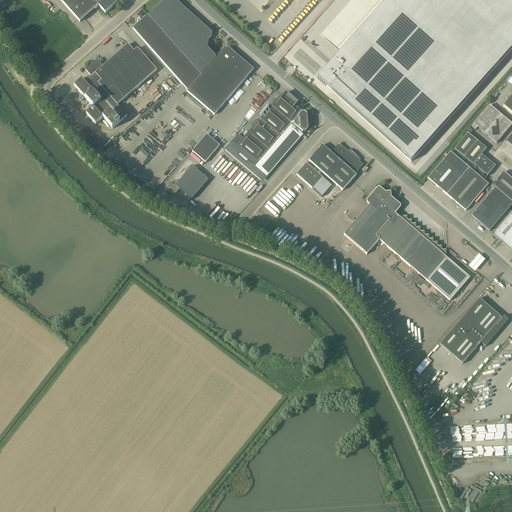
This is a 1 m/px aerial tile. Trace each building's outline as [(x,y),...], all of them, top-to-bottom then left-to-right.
[(60,0),(80,22),(99,6),(105,13),(120,0),(60,0)] [(173,0),(165,0),(133,29),(188,91),(187,92),(214,115),(253,70),(230,49),(229,50),(228,50),(224,50),(224,51),(223,50),(215,59),(205,50),(209,31),(173,0)] [(411,162),(511,49),(511,0),(387,0),(333,61),(318,78),(326,86),(411,162)] [(137,49),(134,52),(128,45),(102,67),(96,60),(85,70),(92,77),(85,82),(82,79),(74,86),(93,108),(91,109),(91,108),(89,110),(89,111),(86,114),(95,125),(102,119),(112,130),(127,117),(117,106),(157,71),(137,49)] [(287,93),(285,96),(283,95),(281,96),(262,117),(262,120),(260,122),(257,123),(242,141),(236,137),(225,150),(261,181),(265,176),(268,176),(302,136),(301,134),(303,132),(306,132),(308,130),(307,116),(304,113),(301,113),(300,112),(300,109),(297,107),(300,103),(287,93)] [(511,95),(503,106),(511,114),(511,95)] [(496,144),(511,125),(511,124),(490,106),(472,127),(476,130),(477,128),(496,144)] [(486,149),(477,141),(467,134),(454,150),(487,176),(495,167),(481,155),(486,149)] [(220,146),(207,135),(192,152),(205,163),(220,146)] [(356,175),(355,174),(363,165),(355,158),(356,158),(352,154),(352,155),(339,144),(331,153),(322,145),(309,161),(342,191),(356,175)] [(450,152),(428,179),(465,211),(488,185),(450,152)] [(296,175),(312,189),(322,178),(306,164),(296,175)] [(209,180),(192,166),(179,182),(177,180),(174,184),(172,183),(166,189),(170,193),(171,192),(172,193),(175,193),(176,192),(179,188),(192,200),(209,180)] [(492,186),(495,189),(495,188),(511,202),(511,179),(504,172),(492,186)] [(281,212),(288,205),(288,184),(275,195),(279,201),(278,202),(276,202),(273,200),(269,204),(269,207),(267,208),(275,218),(279,214),(281,214),(281,212)] [(446,258),(446,251),(442,251),(442,247),(437,247),(437,243),(433,243),(433,239),(429,240),(429,236),(425,236),(424,232),(420,232),(420,228),(416,228),(416,224),(411,225),(411,221),(407,221),(407,217),(399,217),(395,214),(400,208),(400,205),(390,196),(390,191),(384,192),(380,188),(378,188),(366,201),(367,203),(369,205),(344,235),(367,255),(379,240),(427,281),(446,258)] [(489,232),(511,205),(511,202),(495,188),(495,189),(471,216),(489,232)] [(511,217),(510,216),(493,235),(511,251),(511,217)] [(262,228),(263,229),(268,224),(262,218),(260,221),(257,219),(252,224),(260,231),(262,228)] [(479,257),(469,269),(475,274),(486,262),(479,257)] [(502,318),(479,299),(439,345),(463,364),(481,343),(485,347),(508,320),(504,316),(502,318)]
